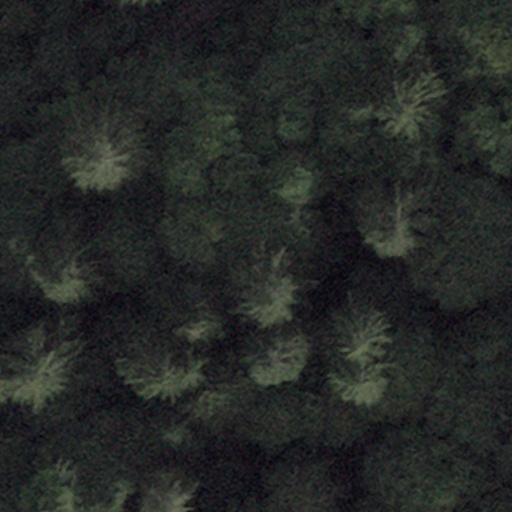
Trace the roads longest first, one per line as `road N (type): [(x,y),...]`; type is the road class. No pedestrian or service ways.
road 1 (track): [(311,511),(511,247)]
road 2 (track): [(0,175),(224,0)]
